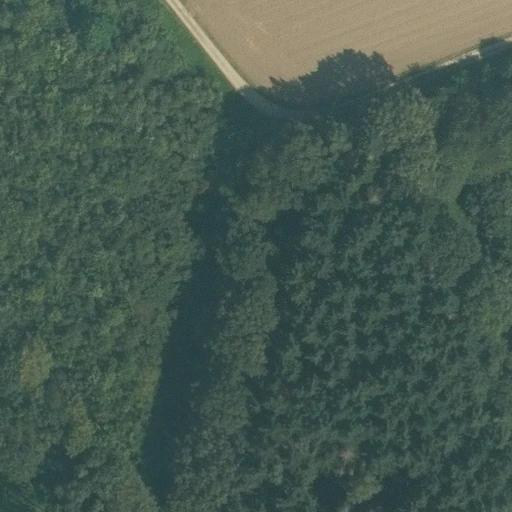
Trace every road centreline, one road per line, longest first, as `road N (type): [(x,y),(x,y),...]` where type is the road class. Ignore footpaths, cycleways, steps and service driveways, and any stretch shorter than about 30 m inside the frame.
road 1 (track): [(203,511),(286,137)]
road 2 (track): [(511,48),(286,137)]
road 3 (track): [(286,137),(171,0)]
